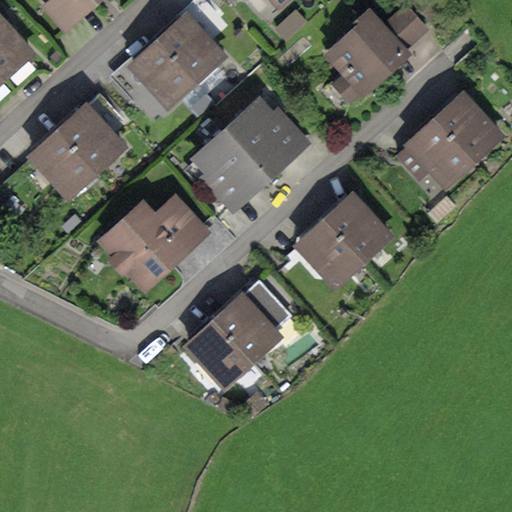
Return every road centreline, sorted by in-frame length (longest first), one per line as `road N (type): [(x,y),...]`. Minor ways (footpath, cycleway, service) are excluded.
road 1 (residential): [(464,58),(148,338),(110,345),(0,292)]
road 2 (residential): [(0,149),(167,0)]
